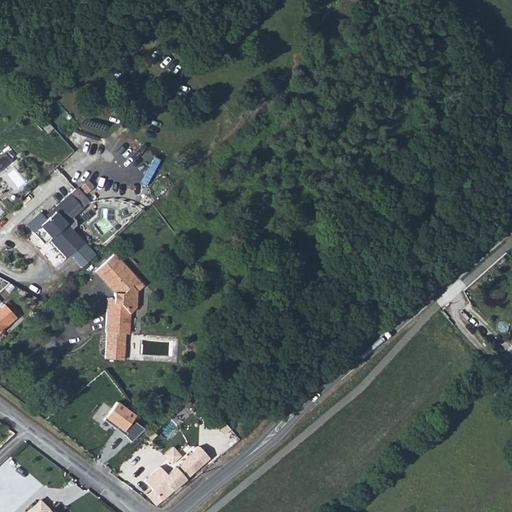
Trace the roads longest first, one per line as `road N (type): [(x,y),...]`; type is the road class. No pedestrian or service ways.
road 1 (secondary): [(511,223),(179,511)]
road 2 (residential): [(0,405),(141,511)]
